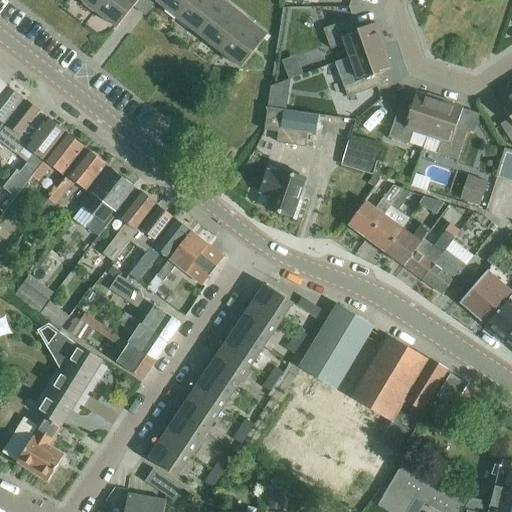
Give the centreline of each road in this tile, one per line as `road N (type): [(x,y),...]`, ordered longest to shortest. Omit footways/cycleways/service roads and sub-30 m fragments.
road 1 (residential): [(76,511),(183,358),(253,239)]
road 2 (residential): [(253,239),(0,39)]
road 3 (residential): [(511,383),(382,295),(276,256),(253,239)]
road 4 (residential): [(511,68),(473,86),(418,69),(398,0)]
